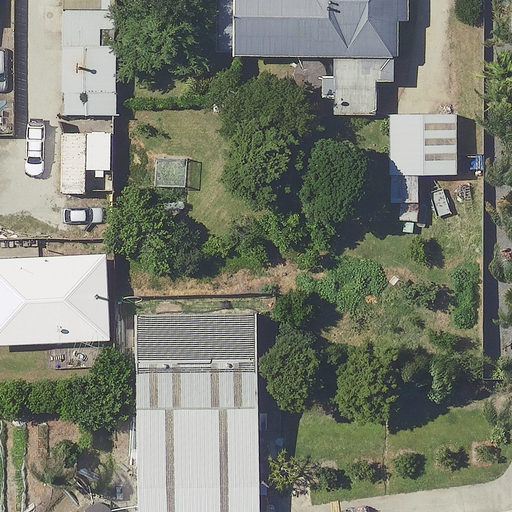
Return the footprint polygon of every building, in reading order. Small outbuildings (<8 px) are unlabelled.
[(216,0),(214,58),(334,62),(332,116),(375,117),(376,82),(392,83),(394,24),(408,24),(409,0),(216,0)] [(115,18),(66,17),(63,116),(112,117),(115,18)] [(390,119),(390,178),(390,202),(422,202),(422,178),(454,178),(454,119),(390,119)] [(0,347),(107,345),(105,260),(0,262),(0,347)] [(259,511),(257,320),(135,321),(137,511),(259,511)]
